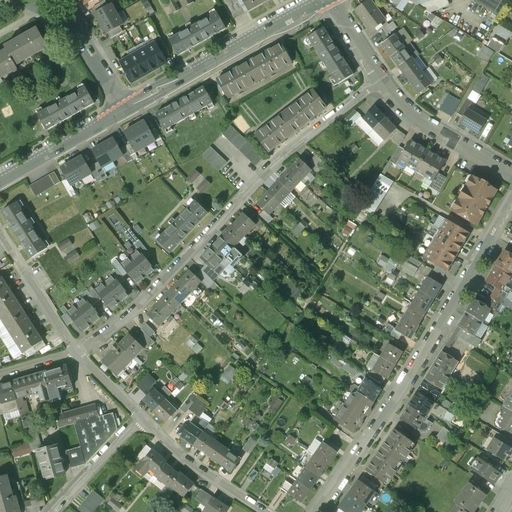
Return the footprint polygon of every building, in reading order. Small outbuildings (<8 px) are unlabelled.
[(167,0),(174,12),(186,6),(182,0),(167,0)] [(223,0),(234,19),(248,11),(242,0),(223,0)] [(260,0),(242,0),(248,11),(262,3),(260,0)] [(407,0),(429,13),(449,5),(446,0),(407,0)] [(471,0),(472,2),(491,13),(488,18),(495,22),(508,0),(471,0)] [(100,3),(92,7),(95,13),(108,6),(105,1),(100,3)] [(377,10),(374,12),(367,2),(355,11),(370,32),(384,21),(377,10)] [(95,13),(93,14),(99,24),(117,14),(111,4),(108,6),(95,13)] [(216,13),(169,40),(178,56),(225,29),(216,13)] [(117,14),(99,24),(105,35),(119,27),(123,25),(117,14)] [(438,16),(433,23),(439,28),(444,21),(438,16)] [(392,22),(382,30),(386,35),(396,27),(392,22)] [(119,27),(107,34),(110,39),(122,32),(119,27)] [(37,28),(5,47),(6,50),(15,65),(48,47),(37,28)] [(353,75),(323,28),(308,38),(337,84),(353,75)] [(394,35),(381,45),(390,57),(403,47),(394,35)] [(494,37),(489,46),(500,52),(505,43),(494,37)] [(155,43),(120,63),(127,74),(126,75),(127,76),(127,75),(131,83),(167,63),(155,43)] [(279,45),(247,62),(258,81),(289,64),(279,45)] [(491,61),(494,50),(483,46),(479,57),(491,61)] [(403,47),(390,57),(394,62),(400,70),(413,59),(403,47)] [(6,50),(0,53),(0,78),(17,69),(15,65),(6,50)] [(413,59),(400,70),(409,82),(422,72),(413,59)] [(247,62),(216,80),(227,99),(258,81),(247,62)] [(422,72),(409,82),(418,94),(432,84),(422,72)] [(203,87),(156,114),(165,130),(212,103),(203,87)] [(85,88),(37,115),(46,130),(94,103),(85,88)] [(313,90),(284,113),(297,130),(327,107),(313,90)] [(467,98),(457,114),(462,117),(466,111),(472,102),(467,98)] [(457,107),(446,100),(439,110),(451,117),(457,107)] [(385,118),(374,107),(362,119),(373,130),(385,118)] [(485,122),(466,111),(462,117),(459,123),(478,134),(485,122)] [(284,113),(254,136),(268,153),(297,130),(284,113)] [(385,118),(373,130),(384,141),(396,129),(385,118)] [(144,121),(134,127),(146,147),(156,141),(144,121)] [(230,125),(221,135),(254,166),(263,157),(230,125)] [(134,127),(123,133),(135,153),(146,147),(134,127)] [(400,132),(393,142),(399,146),(406,136),(400,132)] [(113,139),(102,144),(112,162),(123,156),(119,149),(113,139)] [(404,150),(397,161),(398,162),(406,167),(419,145),(410,140),(404,150)] [(112,162),(102,144),(92,150),(99,162),(102,168),(112,162)] [(419,145),(406,167),(415,172),(427,150),(419,145)] [(132,160),(124,146),(119,149),(123,156),(127,163),(132,160)] [(399,147),(389,162),(395,166),(398,162),(397,161),(404,150),(399,147)] [(226,164),(210,148),(202,156),(218,172),(226,164)] [(427,150),(415,172),(424,177),(436,155),(427,150)] [(424,177),(422,180),(423,183),(429,187),(430,185),(432,182),(438,173),(445,161),(436,155),(424,177)] [(88,168),(82,156),(71,162),(81,180),(92,174),(88,168)] [(311,170),(299,159),(288,170),(300,181),(311,170)] [(81,180),(71,162),(61,168),(67,179),(71,186),(81,180)] [(99,162),(94,165),(102,180),(102,181),(108,178),(102,168),(99,162)] [(94,165),(93,165),(88,168),(92,174),(97,183),(102,180),(94,165)] [(195,170),(186,179),(192,185),(201,175),(195,170)] [(300,181),(288,170),(278,181),(290,192),(300,181)] [(60,183),(54,172),(49,175),(49,176),(55,186),(60,183)] [(446,179),(438,173),(432,182),(430,185),(439,191),(446,179)] [(393,182),(381,175),(377,181),(390,188),(393,182)] [(49,176),(30,187),(35,197),(55,186),(49,176)] [(466,187),(461,196),(460,195),(452,209),(462,215),(460,217),(466,220),(467,218),(476,223),(480,216),(481,217),(486,209),(485,209),(487,205),(488,206),(492,198),(491,198),(495,190),(486,185),(487,184),(482,180),(481,182),(471,176),(465,187),(466,187)] [(67,179),(62,182),(71,197),(76,194),(71,186),(67,179)] [(204,180),(196,189),(201,194),(210,185),(204,180)] [(290,192),(278,181),(267,192),(279,203),(290,192)] [(390,188),(377,181),(374,186),(386,193),(390,188)] [(386,193),(374,186),(370,192),(383,199),(386,193)] [(267,192),(256,204),(268,215),(279,203),(267,192)] [(383,199),(370,192),(367,197),(379,204),(383,199)] [(379,204),(367,197),(363,202),(376,210),(379,204)] [(194,201),(157,241),(170,253),(208,213),(194,201)] [(376,210),(363,202),(360,208),(372,215),(376,210)] [(46,249),(17,203),(1,212),(31,258),(46,249)] [(243,214),(232,225),(244,236),(255,225),(249,220),(243,214)] [(263,224),(254,215),(249,220),(255,225),(259,229),(263,224)] [(469,233),(445,219),(440,229),(463,243),(469,233)] [(350,220),(344,232),(350,235),(357,224),(350,220)] [(232,225),(222,236),(234,248),(244,236),(232,225)] [(463,243),(440,229),(434,239),(458,252),(463,243)] [(234,248),(222,236),(211,247),(223,259),(229,264),(229,265),(233,268),(233,267),(240,260),(243,257),(234,248)] [(69,238),(57,245),(61,251),(72,244),(69,238)] [(458,252),(434,239),(429,248),(452,262),(458,252)] [(151,255),(139,241),(135,245),(139,250),(146,259),(151,255)] [(211,247),(201,259),(213,270),(223,259),(211,247)] [(452,262),(429,248),(423,258),(436,266),(446,272),(452,262)] [(76,249),(64,257),(68,263),(80,255),(76,249)] [(146,259),(139,250),(130,258),(145,277),(155,270),(146,259)] [(511,255),(504,250),(495,266),(511,276),(511,274),(511,255)] [(386,266),(389,256),(383,254),(380,264),(386,266)] [(416,276),(422,262),(411,257),(405,271),(416,276)] [(145,277),(130,258),(120,265),(127,274),(136,285),(145,277)] [(120,265),(116,260),(112,264),(116,269),(122,277),(127,274),(120,265)] [(446,272),(436,266),(433,271),(443,277),(446,272)] [(511,276),(495,266),(486,281),(497,287),(502,291),(504,287),(511,276)] [(206,267),(203,271),(211,279),(214,275),(206,267)] [(122,277),(116,269),(111,273),(113,276),(120,284),(125,280),(122,277)] [(201,282),(189,271),(179,282),(191,293),(201,282)] [(120,284),(113,276),(104,283),(119,303),(129,295),(120,284)] [(440,286),(426,277),(418,290),(433,299),(440,286)] [(179,282),(168,293),(180,304),(191,293),(179,282)] [(119,303),(104,283),(95,291),(101,299),(110,310),(119,303)] [(8,286),(0,291),(0,304),(14,295),(8,286)] [(95,291),(91,287),(87,290),(96,303),(97,303),(101,299),(95,291)] [(502,291),(497,287),(493,293),(503,300),(509,290),(504,287),(502,291)] [(87,290),(86,290),(82,294),(85,298),(92,306),(96,303),(87,290)] [(433,299),(418,290),(410,303),(425,312),(433,299)] [(168,293),(158,304),(170,316),(180,304),(168,293)] [(14,295),(0,304),(0,317),(20,305),(14,295)] [(92,306),(85,298),(76,306),(91,325),(101,318),(92,306)] [(500,304),(490,298),(486,304),(496,311),(500,304)] [(490,309),(474,299),(466,313),(482,323),(490,309)] [(410,303),(403,317),(417,325),(425,312),(410,303)] [(170,316),(158,304),(147,315),(159,327),(170,316)] [(20,305),(0,317),(6,326),(25,314),(20,305)] [(91,325),(76,306),(66,313),(82,333),(91,325)] [(482,323),(466,313),(457,326),(474,336),(482,323)] [(25,314),(6,326),(11,335),(31,323),(25,314)] [(417,325),(403,317),(394,331),(409,339),(417,325)] [(31,323),(11,335),(17,344),(37,332),(31,323)] [(155,332),(146,324),(141,329),(144,333),(150,338),(155,332)] [(457,329),(450,340),(456,343),(462,333),(457,329)] [(37,332),(17,344),(23,354),(43,341),(37,332)] [(150,338),(144,333),(138,339),(148,349),(154,343),(150,338)] [(143,348),(129,334),(118,345),(133,359),(143,348)] [(456,343),(450,340),(447,344),(463,354),(466,349),(456,343)] [(118,345),(116,343),(110,350),(112,351),(102,361),(117,376),(128,364),(126,362),(130,358),(132,360),(133,359),(118,345)] [(401,352),(387,344),(379,357),(394,365),(401,352)] [(446,344),(433,366),(449,376),(463,354),(447,344),(446,344)] [(394,365),(379,357),(371,371),(384,378),(385,379),(394,365)] [(357,370),(346,362),(342,368),(353,375),(357,370)] [(66,366),(43,372),(51,399),(52,402),(58,400),(61,399),(59,390),(72,387),(66,366)] [(449,376),(433,366),(425,379),(441,389),(449,376)] [(384,378),(371,371),(368,376),(380,384),(384,378)] [(25,401),(22,402),(21,398),(39,393),(42,402),(51,399),(43,372),(11,381),(16,399),(19,410),(21,417),(29,415),(25,401)] [(148,374),(138,384),(146,392),(156,382),(148,374)] [(319,385),(307,377),(303,383),(315,391),(319,385)] [(381,390),(365,380),(360,389),(356,388),(355,385),(349,387),(352,394),(357,392),(373,402),(381,390)] [(11,381),(0,384),(0,414),(0,415),(19,410),(16,399),(11,381)] [(430,386),(424,382),(418,392),(423,396),(430,386)] [(155,388),(142,401),(154,412),(166,399),(171,394),(165,387),(159,393),(155,388)] [(343,389),(328,412),(335,420),(352,395),(343,389)] [(357,392),(352,394),(352,395),(335,420),(353,432),(373,402),(357,392)] [(418,392),(417,392),(408,406),(428,418),(429,418),(432,413),(436,415),(435,416),(438,418),(439,417),(441,418),(443,417),(447,411),(435,404),(435,403),(423,396),(418,392)] [(480,394),(468,414),(478,420),(490,400),(480,394)] [(269,408),(276,412),(284,401),(277,396),(269,408)] [(182,408),(188,412),(190,409),(201,416),(209,404),(198,397),(196,401),(189,397),(182,408)] [(166,399),(154,412),(165,423),(177,411),(166,399)] [(95,404),(62,413),(58,400),(52,402),(59,428),(74,424),(80,447),(65,451),(70,469),(85,465),(117,430),(113,413),(99,417),(95,404)] [(428,418),(408,406),(400,419),(421,432),(427,433),(430,427),(428,426),(430,422),(427,420),(428,418)] [(511,411),(506,408),(504,407),(501,412),(502,416),(499,423),(500,427),(511,434),(511,411)] [(32,426),(29,415),(21,417),(24,428),(32,426)] [(464,421),(455,416),(451,423),(460,428),(464,421)] [(191,423),(181,437),(193,446),(203,432),(191,423)] [(456,437),(444,428),(436,438),(447,447),(456,437)] [(394,430),(380,450),(400,464),(410,450),(407,448),(411,442),(394,430)] [(506,438),(493,430),(489,436),(494,438),(494,437),(503,443),(506,438)] [(215,441),(203,432),(193,446),(206,455),(215,441)] [(244,449),(250,452),(257,440),(250,436),(244,449)] [(511,448),(503,443),(494,437),(494,438),(487,450),(493,454),(493,455),(497,458),(498,457),(505,461),(511,449),(511,448)] [(228,450),(215,441),(206,455),(218,464),(228,450)] [(322,442),(313,455),(327,464),(336,451),(322,442)] [(64,474),(56,445),(36,450),(44,479),(64,474)] [(166,462),(152,450),(142,462),(136,469),(144,476),(150,469),(156,474),(165,463),(166,462)] [(240,458),(228,450),(218,464),(230,472),(240,458)] [(380,450),(366,470),(383,482),(387,477),(389,479),(400,464),(380,450)] [(313,455),(305,468),(318,477),(327,464),(313,455)] [(481,462),(478,459),(471,469),(493,485),(497,479),(498,479),(498,478),(500,477),(501,475),(501,474),(492,468),(492,469),(486,464),(485,465),(481,462)] [(165,463),(156,474),(154,476),(169,488),(171,486),(170,486),(179,475),(165,463)] [(318,477),(305,468),(296,480),(309,489),(318,477)] [(254,469),(247,478),(252,481),(258,472),(254,469)] [(179,475),(170,486),(171,486),(184,497),(194,485),(180,473),(179,475)] [(296,480),(288,475),(279,488),(300,502),(309,489),(296,480)] [(10,488),(7,476),(0,477),(0,511),(19,511),(15,497),(12,498),(9,488),(10,488)] [(359,480),(349,494),(363,505),(368,498),(369,499),(375,491),(359,480)] [(486,495),(468,483),(454,503),(456,505),(466,511),(473,511),(476,509),(476,508),(481,501),(486,495)] [(200,490),(194,499),(200,503),(206,493),(200,490)] [(93,511),(104,500),(94,491),(79,509),(82,511),(93,511)] [(206,493),(200,503),(206,507),(212,497),(206,493)] [(32,506),(25,508),(26,511),(37,511),(40,511),(39,507),(45,506),(42,494),(36,496),(37,500),(30,502),(32,506)] [(363,505),(349,494),(339,508),(345,511),(359,511),(361,511),(359,510),(363,505)] [(225,511),(229,508),(212,497),(206,507),(203,511),(205,511),(225,511)] [(118,503),(112,498),(108,503),(113,508),(118,503)] [(123,507),(118,503),(113,508),(119,511),(123,507)]
